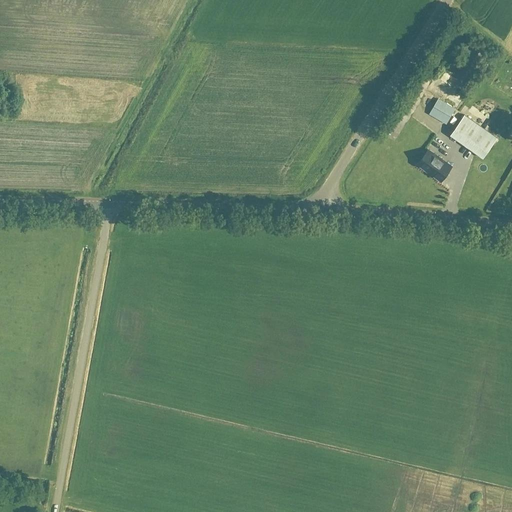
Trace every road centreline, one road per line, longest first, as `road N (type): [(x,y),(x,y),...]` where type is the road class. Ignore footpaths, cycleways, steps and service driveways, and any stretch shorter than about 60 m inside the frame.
road 1 (unclassified): [(55,511),(105,205)]
road 2 (unclassified): [(323,210),(329,184),(447,0)]
road 3 (tertiary): [(323,210),(105,205)]
road 4 (tertiary): [(511,228),(323,210)]
